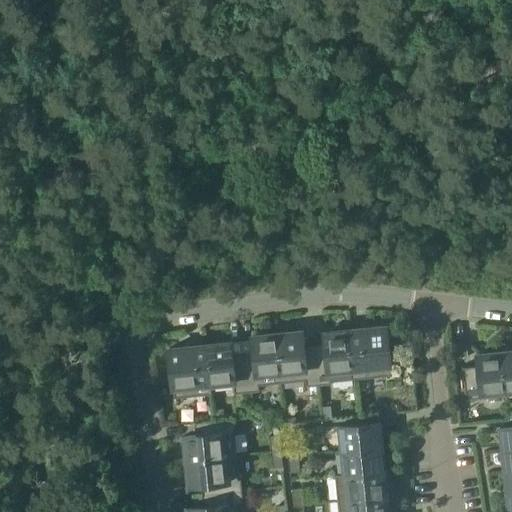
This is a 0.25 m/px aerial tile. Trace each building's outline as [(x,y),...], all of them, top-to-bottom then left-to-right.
[(355,379),(391,375),(386,325),(350,329),(355,379)] [(350,329),(325,332),(326,344),(315,345),(319,385),(332,383),(331,381),(355,379),(350,329)] [(304,346),(302,330),(278,333),(283,382),(306,380),(306,386),(319,385),(315,345),(304,346)] [(278,333),(253,335),(254,351),(243,352),(247,392),(260,391),(259,385),(283,382),(278,333)] [(232,354),(231,342),(206,344),(211,394),(212,394),(211,384),(234,382),(235,394),(247,392),(243,352),(232,354)] [(175,398),(211,394),(206,344),(170,348),(175,398)] [(511,390),(511,350),(503,351),(507,391),(511,390)] [(484,397),(484,393),(507,391),(503,351),(478,354),(479,366),(463,367),(466,399),(484,397)] [(332,418),(331,405),(322,406),(323,419),(332,418)] [(183,423),(187,460),(237,454),(233,418),(183,423)] [(379,422),(340,426),(343,451),(382,447),(379,422)] [(511,426),(501,427),(504,449),(511,448),(511,426)] [(271,451),(282,450),(280,435),(270,435),(271,451)] [(288,441),(288,447),(289,457),(300,456),(298,440),(288,441)] [(335,475),(335,476),(384,471),(381,447),(343,451),(345,474),(335,475)] [(284,466),(282,450),(271,451),(273,467),(284,466)] [(190,484),(202,483),(203,494),(242,490),(243,490),(241,477),(239,478),(237,454),(187,460),(190,484)] [(289,457),(290,463),(291,472),(301,471),(300,456),(289,457)] [(338,500),(389,495),(387,479),(386,480),(385,480),(384,471),(345,475),(335,476),(338,500)] [(293,489),(293,495),(294,505),(304,503),(303,488),(293,489)] [(204,505),(188,507),(188,511),(238,511),(238,503),(244,503),(242,490),(203,494),(204,505)] [(390,511),(389,495),(338,500),(339,511),(390,511)] [(305,511),(304,503),(294,505),(295,511),(294,511),(305,511)]
